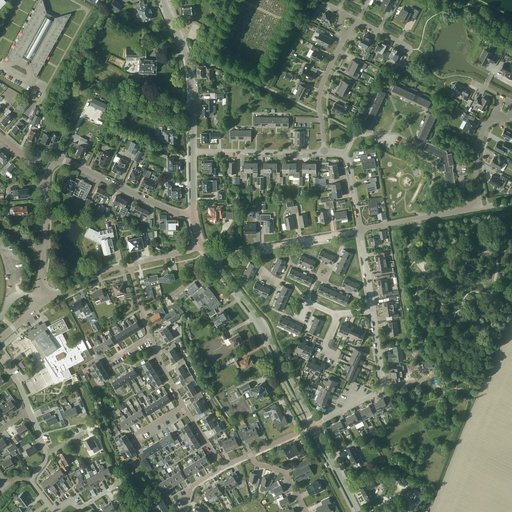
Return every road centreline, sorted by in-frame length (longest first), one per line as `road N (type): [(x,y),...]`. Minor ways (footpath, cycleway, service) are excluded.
road 1 (tertiary): [(313,425),(253,311),(212,260)]
road 2 (residential): [(313,425),(382,391),(372,310)]
road 3 (residential): [(212,260),(360,230)]
road 4 (residential): [(192,215),(55,158)]
road 5 (residential): [(324,152),(192,152)]
road 6 (residential): [(360,230),(479,208)]
